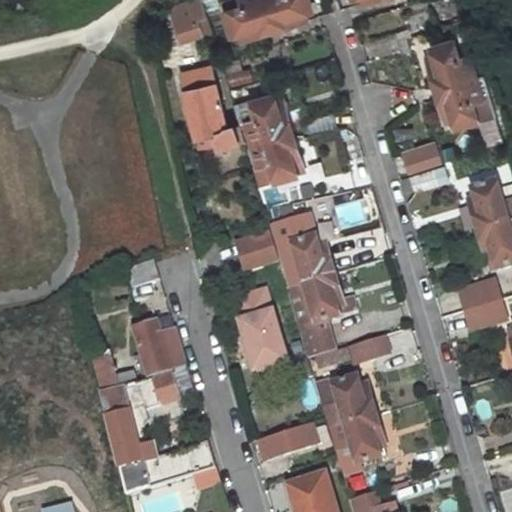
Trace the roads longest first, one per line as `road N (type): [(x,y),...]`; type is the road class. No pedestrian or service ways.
road 1 (residential): [(484,511),(336,14)]
road 2 (residential): [(256,511),(181,255)]
